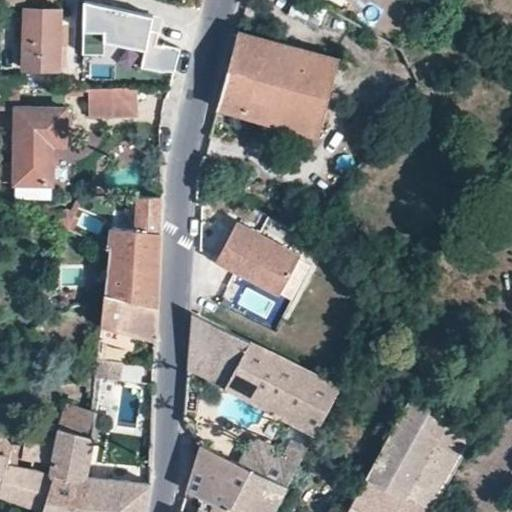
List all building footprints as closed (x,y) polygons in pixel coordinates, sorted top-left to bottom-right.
[(163,20),(83,3),(83,56),(105,54),(106,44),(145,51),(140,69),(175,74),(179,49),(155,45),(163,20)] [(58,70),(60,8),(22,7),(21,68),(58,70)] [(318,134),(339,56),(241,29),(218,106),(318,134)] [(0,87),(17,87),(27,88),(27,73),(17,73),(17,76),(0,75),(0,87)] [(113,104),(136,103),(136,88),(87,90),(88,119),(113,118),(113,104)] [(137,118),(136,103),(113,104),(113,118),(137,118)] [(64,146),(65,108),(15,107),(13,182),(51,184),(52,146),(64,146)] [(200,169),(198,177),(212,185),(220,166),(204,158),(200,169)] [(109,246),(104,290),(157,303),(161,212),(136,210),(135,228),(112,226),(109,246)] [(236,226),(215,266),(279,299),(299,260),(236,226)] [(157,303),(104,290),(103,300),(101,325),(136,335),(156,341),(157,303)] [(251,467),(286,485),(294,468),(313,435),(314,433),(340,385),(251,341),(199,315),(192,311),(189,342),(237,366),(226,386),(294,422),(289,432),(279,450),(259,439),(258,439),(257,438),(256,438),(255,438),(254,439),(253,439),(252,439),(252,441),(250,442),(240,462),(251,467)] [(133,350),(136,335),(101,325),(99,340),(133,350)] [(95,374),(110,376),(121,378),(123,360),(97,356),(95,374)] [(110,376),(95,374),(94,388),(100,390),(100,394),(107,396),(110,376)] [(428,511),(476,428),(409,395),(344,511),(428,511)] [(63,403),(59,425),(92,434),(97,410),(63,403)] [(85,475),(92,434),(59,425),(57,435),(50,471),(54,471),(42,509),(41,511),(144,511),(150,481),(85,475)] [(50,471),(57,435),(30,427),(27,444),(22,444),(20,454),(35,457),(33,468),(18,465),(7,463),(9,453),(0,452),(0,493),(42,509),(54,471),(50,471)] [(18,465),(20,454),(22,444),(10,442),(0,431),(0,452),(9,453),(7,463),(18,465)] [(294,468),(307,477),(327,443),(313,435),(294,468)] [(227,510),(251,467),(240,462),(202,444),(187,490),(213,503),(227,510)] [(20,454),(18,465),(33,468),(35,457),(20,454)] [(271,511),(286,485),(251,467),(227,510),(225,511),(271,511)] [(225,511),(227,510),(213,503),(209,511),(180,511),(179,511),(225,511)]
